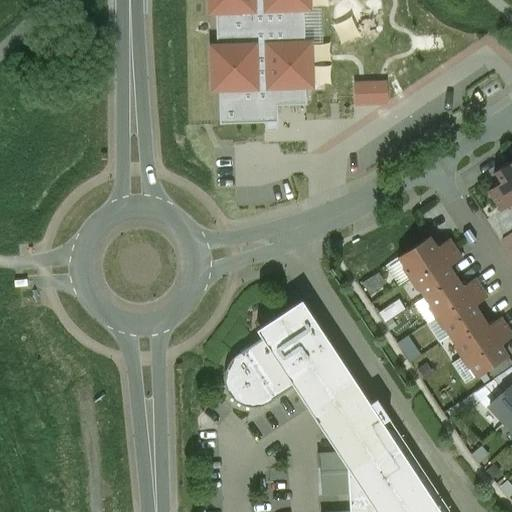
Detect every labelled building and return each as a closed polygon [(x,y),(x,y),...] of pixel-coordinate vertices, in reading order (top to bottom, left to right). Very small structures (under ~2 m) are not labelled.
[(219,91),(220,123),(275,121),(275,103),(304,102),(303,87),(314,87),(312,41),(305,41),(304,12),(314,12),(313,0),(208,0),(209,12),(217,12),(218,43),(208,44),(210,92),(219,91)] [(355,102),(387,102),(387,84),(355,84),(355,102)] [(511,159),(493,173),(500,184),(487,192),(493,202),(511,189),(511,159)] [(511,189),(493,202),(499,211),(511,202),(511,189)] [(435,248),(428,237),(396,257),(410,278),(454,248),(448,239),(435,248)] [(454,248),(410,278),(423,297),(454,277),(447,266),(460,257),(454,248)] [(454,277),(423,297),(436,317),(481,288),(474,278),(461,287),(454,277)] [(481,288),(436,317),(449,337),(481,315),(474,305),(487,297),(481,288)] [(447,511),(447,510),(387,419),(387,418),(374,399),(367,404),(357,388),(299,301),(256,330),(261,338),(230,359),(226,365),(223,378),(224,385),(229,396),(234,401),(246,406),(253,407),(260,405),(292,385),(314,419),(345,468),(347,496),(348,511),(447,511)] [(481,315),(449,337),(462,357),(507,328),(501,318),(488,326),(481,315)] [(507,328),(462,357),(475,377),(487,369),(507,356),(499,344),(511,336),(507,328)] [(496,399),(511,384),(511,363),(507,356),(487,369),(493,379),(484,386),(496,399)] [(488,406),(506,423),(511,417),(511,384),(496,399),(488,406)]
